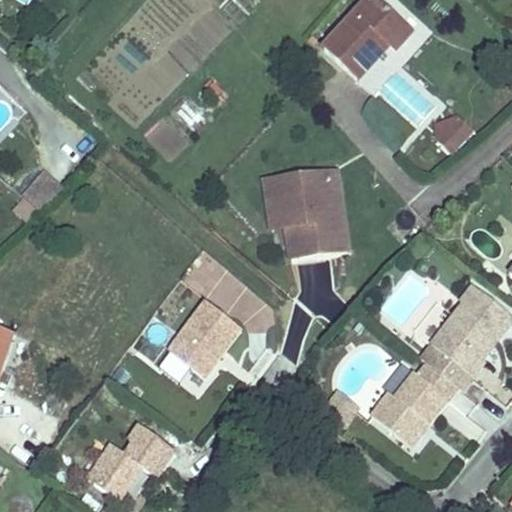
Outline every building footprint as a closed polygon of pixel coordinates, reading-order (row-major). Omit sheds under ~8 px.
[(375,99),(406,64),(395,55),(414,34),(376,0),(371,0),(324,53),(358,84),(375,99)] [(184,99),(171,113),(191,132),(204,119),(184,99)] [(18,105),(12,112),(16,115),(14,118),(18,122),(26,113),(18,105)] [(436,128),(437,143),(458,120),(436,128)] [(437,143),(451,156),(466,139),(472,133),(458,120),(437,143)] [(352,255),(339,172),(264,184),(272,237),(286,234),(290,265),(352,255)] [(64,190),(47,173),(22,198),(25,201),(40,214),(64,190)] [(15,212),(29,225),(40,214),(25,201),(15,212)] [(511,242),(497,267),(509,275),(511,270),(511,242)] [(511,325),(511,318),(474,290),(461,306),(463,308),(455,318),(438,305),(419,331),(435,344),(421,361),(420,362),(463,395),(486,366),(483,363),(495,348),(490,344),(495,338),(499,342),(511,325)] [(170,355),(205,381),(242,333),(207,306),(170,355)] [(0,373),(5,359),(3,358),(10,336),(0,332),(0,373)] [(5,359),(13,337),(10,336),(3,358),(5,359)] [(499,342),(495,338),(490,344),(495,348),(499,342)] [(414,377),(395,401),(390,397),(372,420),(412,451),(449,404),(414,377)] [(357,413),(338,398),(332,407),(351,422),(357,413)] [(351,422),(332,407),(325,415),(345,430),(351,422)] [(112,449),(99,469),(105,473),(95,487),(111,499),(125,497),(142,472),(157,483),(176,455),(140,430),(130,445),(134,448),(126,459),(112,449)] [(99,469),(89,483),(95,487),(105,473),(99,469)] [(80,507),(86,511),(99,511),(103,507),(87,496),(80,507)] [(119,505),(125,497),(111,499),(119,505)]
